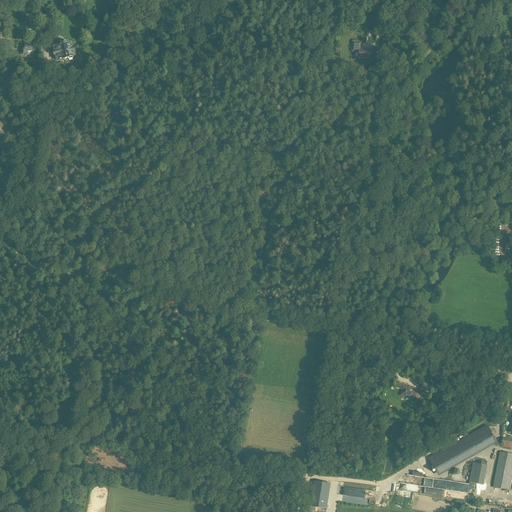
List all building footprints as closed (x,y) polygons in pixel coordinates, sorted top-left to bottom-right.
[(43,17),(38,10),(33,14),(38,20),(43,17)] [(31,43),(31,39),(26,39),(26,43),(24,43),(24,49),(23,49),(23,54),(27,54),(31,54),(31,49),(34,49),(34,45),(32,45),(32,43),(31,43)] [(73,43),(71,43),(67,44),(66,41),(61,42),(61,45),(53,46),(54,51),(52,51),(53,53),(64,51),(64,52),(68,51),(68,50),(72,49),(71,48),(72,48),(72,47),(74,47),(73,43)] [(375,52),(375,49),(361,49),(361,43),(353,42),(352,51),(359,52),(358,57),(369,58),(370,52),(375,52)] [(74,47),(72,47),(72,48),(71,48),(72,49),(68,50),(68,51),(64,52),(64,51),(53,53),(53,56),(55,55),(55,60),(62,58),(62,59),(68,58),(68,59),(69,59),(72,58),(73,57),(73,56),(76,56),(74,47)] [(12,183),(15,175),(12,174),(11,178),(5,176),(4,180),(12,183)] [(427,394),(429,390),(421,387),(419,391),(397,383),(395,387),(402,389),(400,395),(406,397),(406,396),(418,400),(421,392),(427,394)] [(493,436),(487,426),(429,459),(436,472),(494,439),(493,436)] [(511,448),(511,438),(503,437),(501,446),(511,448)] [(511,454),(500,452),(493,487),(509,490),(511,472),(511,454)] [(485,465),(473,463),(470,483),(481,485),(485,465)] [(311,486),(307,511),(324,511),(328,488),(311,486)]
